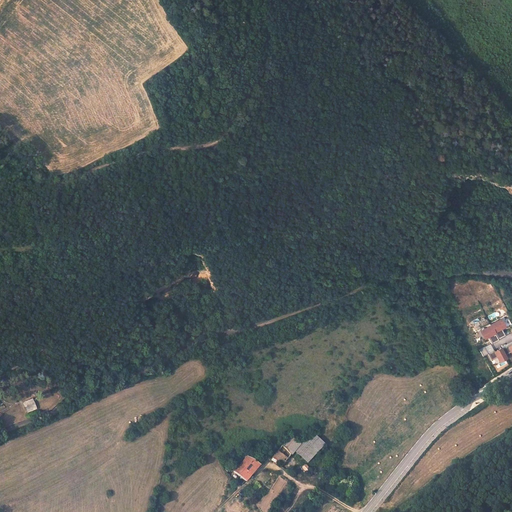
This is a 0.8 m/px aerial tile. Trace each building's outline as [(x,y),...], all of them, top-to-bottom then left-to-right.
[(504,326),(501,319),(490,325),(491,325),(494,333),(501,329),(501,328),(504,326)] [(491,325),(480,331),(484,338),(487,336),(494,333),(491,325)] [(494,333),(498,339),(505,335),(501,329),(494,333)] [(494,333),(487,336),(491,343),(498,340),(498,339),(494,333)] [(487,354),(493,351),(489,344),(484,347),(487,354)] [(507,345),(501,349),(504,355),(510,352),(508,346),(507,345)] [(487,354),(484,347),(479,350),(482,357),(487,354)] [(501,349),(501,348),(494,351),(497,357),(499,361),(506,358),(504,355),(501,349)] [(487,354),(490,360),(497,357),(494,351),(493,350),(493,351),(487,354)] [(309,435),(292,453),(304,464),(311,456),(321,446),(309,435)] [(299,444),(287,436),(281,445),(289,456),(299,444)] [(281,445),(273,457),(277,460),(283,464),(289,456),(281,445)] [(241,453),(236,459),(241,463),(246,457),(241,453)] [(241,463),(235,471),(245,481),(259,465),(248,456),(246,457),(241,463)] [(306,473),(311,469),(306,463),(301,467),(306,473)] [(260,506),(267,510),(270,504),(264,500),(260,506)]
